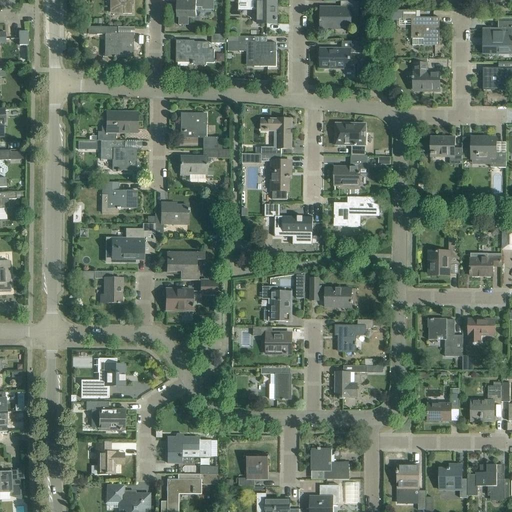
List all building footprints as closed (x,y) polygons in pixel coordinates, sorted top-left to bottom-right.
[(112,0),(112,12),(123,12),(123,14),(131,14),(132,4),(131,4),(130,0),(112,0)] [(186,22),(186,17),(196,18),(196,0),(177,0),(177,17),(178,17),(178,22),(179,23),(185,23),(186,22)] [(239,0),(250,0),(250,10),(258,10),(258,12),(258,24),(267,24),(277,24),(277,21),(277,18),(277,13),(277,8),(277,0),(239,0)] [(355,2),(341,2),(341,9),(331,8),(321,8),(321,19),(320,19),(320,22),(321,22),(321,28),(331,28),(351,29),(351,17),(359,17),(359,2),(355,2)] [(402,11),(402,19),(413,19),(413,45),(439,46),(440,28),(437,28),(437,22),(440,22),(440,17),(430,17),(417,17),(417,10),(403,10),(402,11)] [(402,19),(402,11),(388,11),(388,21),(402,21),(402,19)] [(498,30),(484,30),(484,54),(494,54),(503,54),(505,54),(505,50),(511,49),(511,18),(498,19),(498,30)] [(83,27),(82,35),(88,35),(105,35),(105,40),(105,41),(109,41),(109,46),(108,57),(113,57),(113,58),(115,58),(115,57),(132,57),(133,35),(123,35),(118,34),(118,28),(88,27),(83,27)] [(19,32),(20,46),(28,45),(28,31),(19,32)] [(226,35),(212,34),(212,43),(226,44),(226,35)] [(228,36),(228,42),(239,43),(239,45),(239,51),(247,51),(255,52),(254,67),(261,67),(276,67),(277,51),(275,51),(275,46),(277,46),(277,43),(267,43),(255,43),(255,37),(239,37),(228,36)] [(214,61),(214,51),(214,48),(210,48),(210,42),(186,42),(186,41),(176,41),(176,63),(191,63),(191,64),(194,64),(194,61),(214,61)] [(321,49),(320,69),(350,69),(350,53),(366,53),(366,42),(342,42),(342,49),(321,49)] [(511,62),(498,63),(498,69),(484,69),(484,77),(484,91),(507,91),(507,81),(511,80),(511,62)] [(414,92),(422,92),(440,92),(440,73),(427,73),(427,63),(414,63),(414,73),(414,92)] [(100,141),(116,141),(116,133),(137,133),(137,113),(128,113),(128,115),(108,115),(108,113),(107,113),(107,123),(107,132),(97,132),(97,136),(97,141),(100,141)] [(221,139),(218,139),(218,138),(206,138),(206,114),(193,114),(193,115),(189,115),(189,114),(181,114),(181,138),(203,138),(203,150),(221,150),(221,139)] [(279,149),(282,149),(292,149),(292,120),(262,119),(262,129),(280,130),(279,149)] [(336,137),(336,145),(346,146),(351,146),(351,156),(365,156),(366,134),(366,125),(355,125),(355,124),(336,124),(336,134),(336,137)] [(450,157),(450,160),(450,164),(462,165),(462,148),(454,148),(454,137),(450,137),(450,138),(432,138),(432,137),(431,137),(431,157),(450,157)] [(506,168),(506,163),(506,153),(496,153),(496,138),(487,138),(482,138),(472,138),(472,158),(491,158),(490,168),(506,168)] [(116,141),(100,141),(100,159),(116,160),(116,171),(126,171),(136,171),(136,162),(135,162),(135,149),(124,149),(124,141),(116,141)] [(88,142),(78,142),(78,150),(88,150),(88,142)] [(221,150),(203,150),(203,158),(191,158),(181,157),(180,175),(189,176),(189,179),(206,179),(206,176),(207,176),(207,158),(229,158),(229,150),(221,150)] [(0,162),(11,162),(10,152),(0,152),(0,162)] [(250,155),(241,155),(241,164),(249,164),(250,155)] [(277,155),(262,155),(261,162),(272,162),(272,191),(289,191),(289,178),(291,178),(291,176),(289,176),(289,172),(291,172),(291,161),(281,161),(281,155),(277,155)] [(335,168),(335,186),(345,186),(360,186),(360,168),(360,164),(368,164),(368,156),(365,156),(351,156),(351,164),(351,168),(345,168),(335,168)] [(222,185),(219,185),(219,189),(227,189),(228,178),(224,178),(224,183),(222,183),(222,185)] [(103,183),(103,195),(102,195),(101,213),(119,213),(119,209),(136,209),(136,191),(118,191),(118,183),(103,183)] [(0,208),(3,209),(3,208),(9,208),(9,199),(16,199),(16,193),(0,193),(0,208)] [(335,222),(345,222),(347,222),(347,227),(360,227),(360,205),(375,205),(375,198),(352,198),(352,204),(335,204),(335,216),(334,216),(334,218),(335,218),(335,222)] [(155,214),(155,224),(155,229),(164,229),(164,225),(188,225),(188,206),(176,206),(176,204),(161,204),(161,211),(163,211),(163,214),(155,214)] [(280,205),(265,204),(265,217),(280,218),(280,205)] [(313,236),(313,227),(313,217),(298,217),(298,219),(294,219),(294,217),(284,217),(283,236),(313,236)] [(112,250),(112,260),(128,260),(128,256),(134,256),(134,260),(143,260),(143,254),(154,254),(155,244),(155,234),(155,229),(155,224),(143,224),(143,230),(127,230),(127,239),(112,239),(112,250)] [(511,232),(503,233),(503,249),(511,248),(511,232)] [(453,252),(439,252),(429,252),(429,276),(449,276),(449,265),(459,265),(459,238),(453,238),(453,252)] [(167,253),(166,260),(166,273),(180,273),(180,281),(199,281),(199,261),(205,261),(205,253),(179,253),(167,253)] [(480,276),(480,275),(485,275),(485,276),(493,276),(493,266),(501,267),(501,255),(471,255),(471,276),(480,276)] [(0,290),(11,290),(10,262),(0,262),(0,290)] [(113,272),(103,272),(94,272),(94,279),(104,279),(104,295),(101,295),(101,303),(117,303),(117,304),(119,304),(122,303),(122,292),(122,288),(122,279),(112,279),(113,272)] [(319,279),(310,279),(310,301),(319,301),(319,300),(325,300),(325,308),(352,308),(352,303),(353,303),(353,301),(352,301),(352,289),(326,289),(326,294),(319,294),(319,279)] [(216,281),(201,281),(201,291),(216,292),(216,281)] [(284,292),(277,292),(277,287),(263,287),(263,298),(269,298),(269,321),(273,321),(283,322),(283,314),(291,314),(291,304),(296,304),(296,303),(292,303),(292,294),(284,294),(284,292)] [(166,311),(176,311),(177,311),(177,307),(192,307),(192,290),(166,289),(166,311)] [(428,340),(429,340),(429,337),(444,337),(444,357),(462,357),(462,372),(473,372),(473,357),(462,357),(463,349),(463,337),(454,337),(455,320),(445,320),(445,322),(440,321),(440,320),(428,320),(428,340)] [(494,335),(494,330),(495,320),(481,320),(481,321),(478,321),(478,320),(469,320),(468,335),(469,335),(469,345),(480,346),(480,335),(494,335)] [(358,326),(346,326),(336,326),(336,336),(340,335),(340,340),(339,340),(339,352),(356,352),(356,336),(365,336),(365,329),(374,329),(374,321),(358,321),(358,326)] [(267,355),(282,355),(292,355),(292,334),(272,334),(272,328),(262,328),(254,328),(254,337),(267,337),(267,355)] [(98,381),(81,381),(81,398),(109,398),(109,386),(124,386),(124,381),(123,381),(123,376),(124,376),(124,365),(116,365),(117,359),(106,359),(106,373),(98,373),(98,381)] [(281,369),(262,369),(262,375),(274,375),(277,375),(277,385),(271,385),(270,398),(270,399),(282,399),(282,401),(284,401),(285,400),(285,399),(291,400),(291,374),(281,374),(281,369)] [(359,397),(359,387),(359,383),(352,383),(352,373),(335,373),(335,387),(335,398),(340,398),(340,399),(343,399),(343,398),(350,398),(350,397),(359,397)] [(501,402),(501,387),(488,387),(488,401),(471,401),(471,421),(494,421),(494,402),(501,402)] [(450,404),(438,404),(428,404),(428,412),(427,412),(427,415),(428,415),(428,421),(451,421),(451,410),(459,410),(459,395),(450,395),(450,404)] [(93,426),(99,426),(99,430),(124,430),(124,415),(124,410),(108,410),(108,402),(98,402),(86,402),(86,411),(93,411),(93,426)] [(168,464),(178,464),(180,464),(181,450),(198,451),(198,438),(184,438),(183,435),(177,435),(176,438),(168,438),(168,464)] [(110,443),(97,443),(97,450),(98,450),(98,474),(114,474),(114,464),(124,464),(124,455),(114,455),(114,453),(110,453),(110,450),(110,443)] [(312,449),(312,458),(312,472),(325,472),(325,480),(350,480),(349,462),(332,462),(332,449),(321,449),(321,448),(318,448),(318,449),(312,449)] [(239,487),(245,487),(255,487),(255,479),(267,479),(267,471),(268,465),(268,457),(248,456),(248,479),(239,479),(239,487)] [(398,489),(408,489),(419,489),(419,465),(411,465),(411,467),(398,467),(398,472),(396,472),(396,474),(398,474),(398,489)] [(468,496),(467,479),(461,479),(461,465),(453,465),(453,469),(450,469),(450,468),(447,468),(447,469),(440,469),(440,479),(440,490),(460,491),(460,499),(468,499),(468,496)] [(482,475),(468,475),(468,479),(468,496),(477,496),(477,487),(489,487),(489,496),(491,496),(491,500),(504,500),(504,496),(504,476),(504,466),(482,465),(482,475)] [(199,467),(199,475),(217,475),(217,467),(199,467)] [(0,476),(0,493),(11,493),(11,497),(21,499),(20,480),(18,480),(17,471),(5,471),(5,476),(0,476)] [(217,475),(199,475),(178,475),(178,481),(168,481),(167,502),(161,502),(160,511),(177,511),(178,491),(191,491),(191,494),(200,494),(200,483),(217,483),(217,475)] [(123,486),(113,486),(107,486),(107,500),(119,500),(118,511),(149,511),(149,495),(123,494),(123,486)] [(311,497),(312,509),(306,509),(312,509),(311,511),(331,511),(332,504),(339,504),(339,486),(320,486),(320,496),(311,497)] [(266,499),(266,500),(259,500),(259,509),(266,510),(265,511),(299,511),(299,509),(289,509),(289,499),(266,499)]
